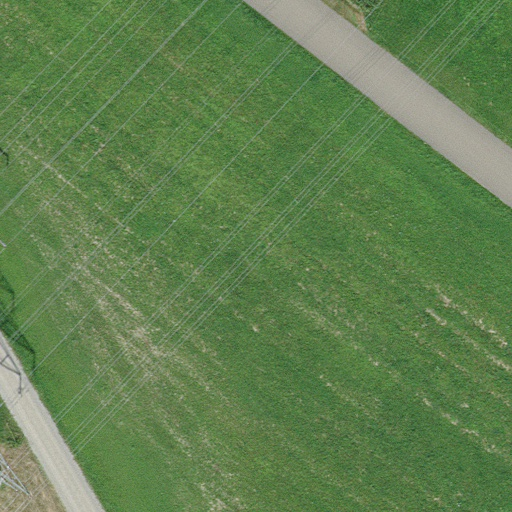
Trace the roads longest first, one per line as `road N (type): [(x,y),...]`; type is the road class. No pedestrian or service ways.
road 1 (unclassified): [(511,175),(280,0)]
road 2 (unclassified): [(0,357),(87,511)]
